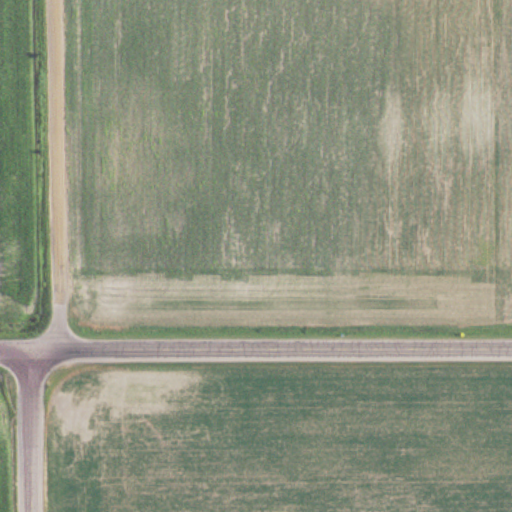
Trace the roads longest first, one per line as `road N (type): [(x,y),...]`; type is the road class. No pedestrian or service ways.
road 1 (tertiary): [(0,351),(511,350)]
road 2 (residential): [(59,351),(52,0)]
road 3 (residential): [(28,511),(28,351)]
